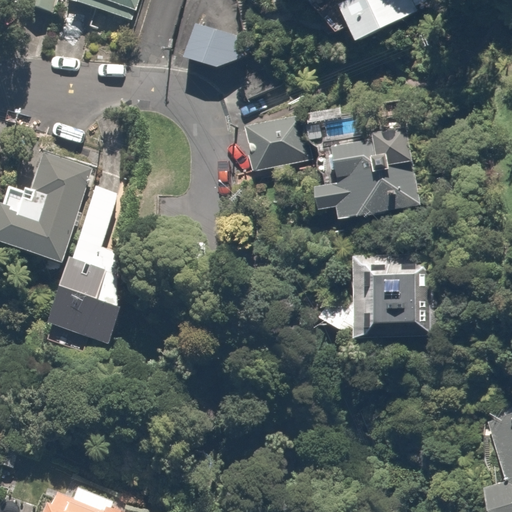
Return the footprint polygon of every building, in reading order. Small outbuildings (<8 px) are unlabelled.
[(140,0),(74,0),(134,20),(140,0)] [(342,0),(364,38),(430,0),(342,0)] [(246,36),(201,16),(187,49),(232,68),(246,36)] [(317,106),(324,178),(327,206),(346,204),(347,216),(424,208),(420,162),(383,165),(384,174),(371,176),(369,137),(344,139),(341,103),(317,106)] [(297,111),(253,118),(261,168),(305,161),(297,111)] [(87,173),(40,161),(33,187),(7,181),(0,207),(0,246),(64,263),(87,173)] [(110,248),(126,193),(96,184),(54,324),(116,342),(126,308),(104,302),(119,251),(110,248)] [(427,315),(425,269),(385,272),(388,317),(427,315)] [(358,300),(334,289),(322,316),(345,327),(358,300)] [(492,477),(499,511),(511,511),(511,409),(494,413),(507,474),(492,477)] [(159,511),(161,507),(57,475),(46,511),(159,511)]
